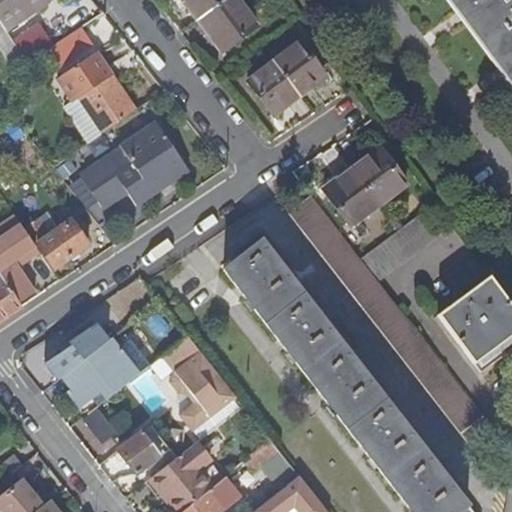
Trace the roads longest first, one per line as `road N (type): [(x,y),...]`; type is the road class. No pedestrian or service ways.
road 1 (unknown): [(511,507),(292,221),(270,206),(207,245),(198,271),(380,511)]
road 2 (residential): [(123,0),(258,170)]
road 3 (residential): [(110,511),(0,370)]
road 4 (residential): [(133,254),(0,344)]
road 5 (residential): [(133,254),(258,170)]
